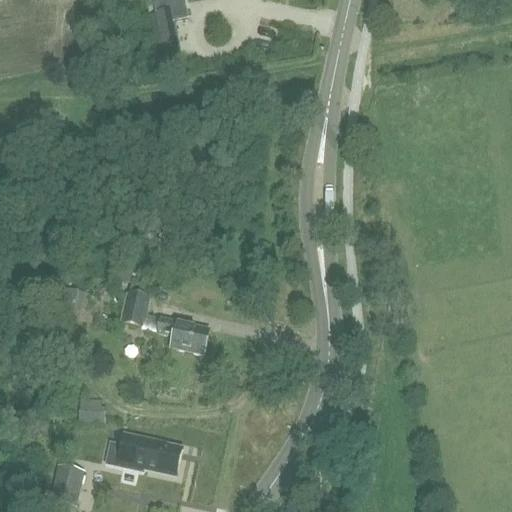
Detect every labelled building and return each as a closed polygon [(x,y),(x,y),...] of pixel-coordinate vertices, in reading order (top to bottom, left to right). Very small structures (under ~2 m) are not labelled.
[(152,0),(156,14),(165,60),(180,57),(175,34),(173,23),(188,20),(183,0),(152,0)] [(19,309),(53,306),(52,290),(17,294),(19,309)] [(60,290),(57,309),(82,313),(85,294),(60,290)] [(127,296),(121,326),(144,331),(150,301),(127,296)] [(209,332),(161,321),(157,336),(173,340),(171,351),(203,358),(209,332)] [(177,478),(183,452),(165,448),(166,446),(151,442),(151,443),(124,438),(122,449),(127,450),(126,453),(127,453),(124,466),(145,471),(144,471),(177,478)] [(76,510),(84,473),(58,468),(50,504),(76,510)]
